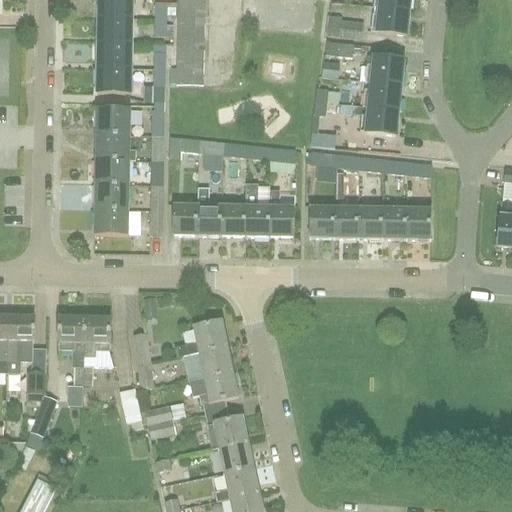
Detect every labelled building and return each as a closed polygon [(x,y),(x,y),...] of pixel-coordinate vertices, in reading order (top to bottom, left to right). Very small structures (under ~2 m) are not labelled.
[(99,0),(99,21),(132,22),(132,0),(99,0)] [(375,0),(375,9),(409,12),(409,0),(375,0)] [(156,6),(155,22),(167,23),(167,21),(175,21),(175,4),(155,3),(155,6),(156,6)] [(179,3),(178,15),(204,15),(204,3),(179,3)] [(406,38),(409,12),(375,9),(374,10),(379,11),(378,20),(373,19),(372,35),(406,38)] [(178,15),(178,27),(204,28),(204,16),(178,15)] [(364,26),(341,23),(341,20),(328,19),(326,39),(339,40),(339,41),(362,44),(363,33),(364,26)] [(99,21),(98,46),(132,47),(132,23),(132,22),(99,21)] [(167,27),(167,23),(155,22),(154,39),(167,39),(174,39),(174,28),(167,27)] [(178,27),(178,39),(203,40),(204,28),(178,27)] [(178,39),(177,51),(203,52),(203,40),(178,39)] [(326,44),(325,58),(352,61),(353,47),(339,46),(326,44)] [(98,46),(98,71),(131,71),(132,47),(98,46)] [(177,63),(203,64),(203,52),(177,51),(177,63)] [(154,55),(154,72),(166,72),(166,56),(154,55)] [(404,62),(374,59),(368,59),(367,69),(368,69),(366,84),(401,88),(404,62)] [(177,75),(202,76),(203,64),(177,63),(177,75)] [(131,97),(131,71),(98,71),(97,96),(131,97)] [(166,87),(166,72),(154,72),(154,89),(144,89),(144,105),(165,106),(165,104),(165,89),(166,89),(166,87)] [(177,75),(177,87),(202,88),(202,76),(177,75)] [(365,93),(364,109),(398,113),(401,88),(366,84),(366,85),(371,85),(371,94),(365,93)] [(316,92),(314,104),(327,106),(338,107),(339,95),(329,94),(329,93),(321,92),(316,92)] [(32,119),(28,96),(10,100),(15,122),(32,119)] [(326,119),(327,106),(314,104),(313,118),(326,119)] [(396,138),(398,113),(364,109),(364,110),(369,110),(368,119),(363,119),(361,134),(366,135),(396,138)] [(97,112),(97,138),(130,138),(130,113),(97,112)] [(152,114),(152,139),(165,139),(165,115),(152,114)] [(130,153),(130,138),(97,138),(96,163),(129,163),(129,164),(136,164),(136,153),(130,153)] [(164,164),(165,139),(152,139),(151,164),(164,164)] [(182,155),(199,157),(199,143),(182,141),(170,141),(169,162),(181,162),(182,155)] [(223,145),(199,143),(199,157),(223,160),(223,145)] [(223,160),(246,162),(247,148),(223,145),(223,160)] [(270,151),(247,148),(246,162),(270,165),(270,151)] [(270,151),(270,165),(294,167),(296,153),(270,151)] [(310,168),(336,171),(336,157),(312,155),(310,168)] [(360,160),(336,157),(336,171),(360,174),(360,160)] [(360,174),(384,176),(384,163),(360,160),(360,174)] [(96,163),(96,187),(129,188),(129,164),(129,163),(96,163)] [(408,165),(384,163),(384,176),(407,179),(408,165)] [(151,164),(151,188),(164,189),(164,164),(151,164)] [(408,165),(407,179),(431,181),(432,168),(408,165)] [(205,183),(222,188),(225,173),(208,169),(205,183)] [(511,186),(511,172),(505,172),(503,185),(511,186)] [(96,187),(95,212),(128,213),(129,188),(96,187)] [(245,241),(269,241),(270,210),(269,210),(258,209),(259,187),(246,187),(246,209),(245,241)] [(163,213),(164,189),(151,188),(150,213),(163,213)] [(198,240),(222,240),(222,209),(209,209),(209,192),(198,191),(198,209),(198,240)] [(294,210),(280,210),(280,194),(270,193),(269,210),(270,210),(269,241),(294,241),(294,210)] [(310,241),(335,242),(335,210),(322,210),(322,204),(310,204),(310,241)] [(497,248),(511,249),(511,219),(511,220),(511,215),(511,206),(501,205),(497,248)] [(181,240),(198,240),(198,209),(174,208),(173,240),(181,240)] [(246,209),(222,209),(222,240),(245,241),(246,209)] [(335,242),(359,242),(359,210),(335,210),(335,242)] [(359,242),(383,242),(383,211),(359,210),(359,242)] [(383,242),(407,243),(407,211),(383,211),(383,242)] [(432,211),(407,211),(407,243),(431,243),(432,211)] [(128,238),(128,213),(95,212),(94,238),(128,238)] [(163,213),(150,213),(149,239),(163,239),(163,213)] [(146,322),(158,320),(156,301),(144,303),(146,322)] [(0,376),(7,377),(7,365),(9,320),(0,319),(0,376)] [(7,365),(7,377),(22,378),(22,365),(33,366),(34,344),(35,344),(36,321),(9,320),(7,365)] [(76,388),(83,389),(84,369),(85,321),(59,321),(58,353),(72,353),(72,370),(74,370),(74,383),(76,383),(76,388)] [(91,389),(92,370),(114,370),(109,354),(110,354),(110,346),(111,322),(85,321),(84,369),(83,389),(91,389)] [(193,330),(196,346),(177,350),(179,360),(198,356),(228,350),(222,324),(193,330)] [(137,367),(139,383),(140,393),(153,392),(150,366),(146,337),(134,339),(137,367)] [(228,350),(198,356),(202,371),(196,372),(198,382),(204,381),(233,375),(228,350)] [(199,398),(201,408),(238,400),(233,375),(204,381),(198,382),(189,384),(192,399),(199,398)] [(28,376),(27,408),(41,408),(35,424),(37,424),(31,441),(30,440),(27,448),(37,452),(43,435),(39,433),(42,426),(48,428),(57,404),(45,400),(45,376),(33,376),(28,376)] [(126,427),(140,424),(144,440),(149,439),(150,442),(174,437),(169,411),(144,416),(144,414),(139,416),(135,392),(119,395),(126,427)] [(242,420),(230,423),(205,428),(210,454),(219,452),(219,451),(247,445),(242,420)] [(219,451),(219,452),(224,477),(253,471),(247,445),(219,451)] [(157,475),(170,472),(168,462),(155,465),(157,475)] [(220,505),(229,503),(229,502),(258,496),(253,471),(224,477),(227,492),(214,494),(217,505),(220,505)] [(40,477),(31,496),(22,511),(46,511),(60,487),(40,477)] [(229,502),(229,503),(231,511),(261,511),(258,496),(229,502)] [(164,511),(178,511),(176,502),(163,505),(164,511)]
